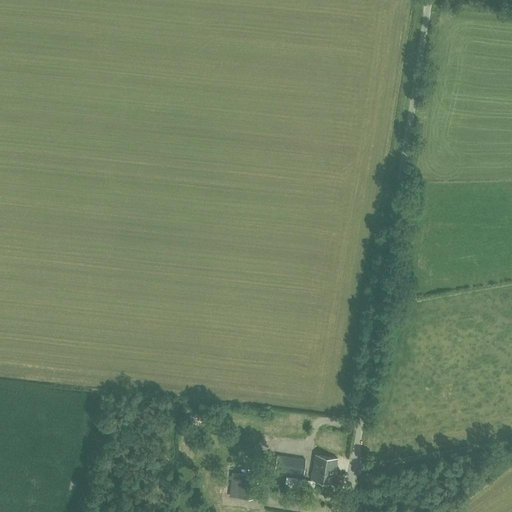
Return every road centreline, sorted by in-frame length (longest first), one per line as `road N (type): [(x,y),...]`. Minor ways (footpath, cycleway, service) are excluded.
road 1 (unclassified): [(353,467),(429,0)]
road 2 (unclassified): [(353,467),(511,443)]
